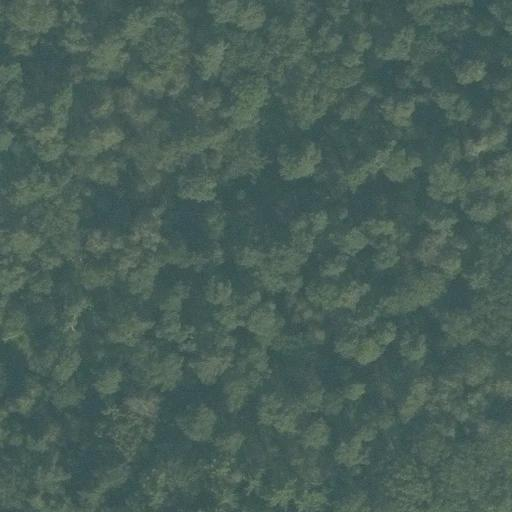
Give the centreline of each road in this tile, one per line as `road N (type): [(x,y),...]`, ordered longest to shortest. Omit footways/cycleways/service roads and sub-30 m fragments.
road 1 (track): [(468,0),(142,263),(1,347)]
road 2 (track): [(338,503),(33,369),(1,347)]
road 3 (track): [(338,503),(403,431),(511,272)]
